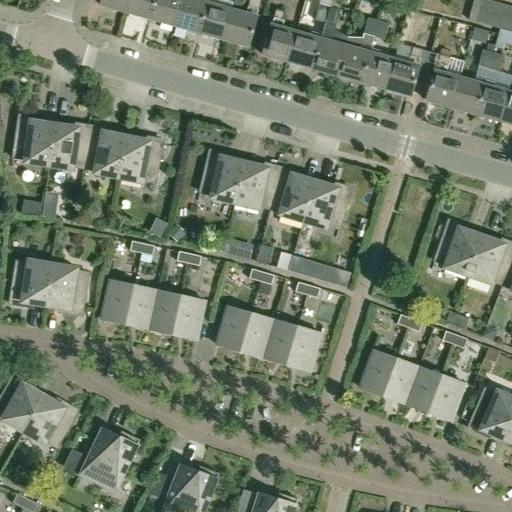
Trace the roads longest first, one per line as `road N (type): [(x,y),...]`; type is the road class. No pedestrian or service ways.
road 1 (residential): [(511,510),(340,482),(217,442),(0,333)]
road 2 (residential): [(511,477),(323,403),(200,366),(87,341),(0,333)]
road 3 (residential): [(511,175),(50,47)]
